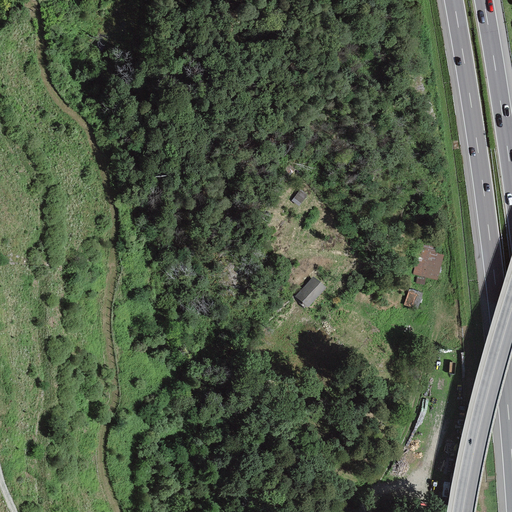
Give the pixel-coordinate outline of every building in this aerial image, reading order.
[(295,168),(288,161),(282,167),(289,174),(295,168)] [(306,195),(299,189),(290,201),(297,207),(306,195)] [(435,248),(420,244),(412,274),(436,280),(443,255),(434,253),(435,248)] [(323,288),(311,277),(293,296),(304,307),(323,288)] [(421,293),(408,289),(403,305),(416,309),(421,293)]
